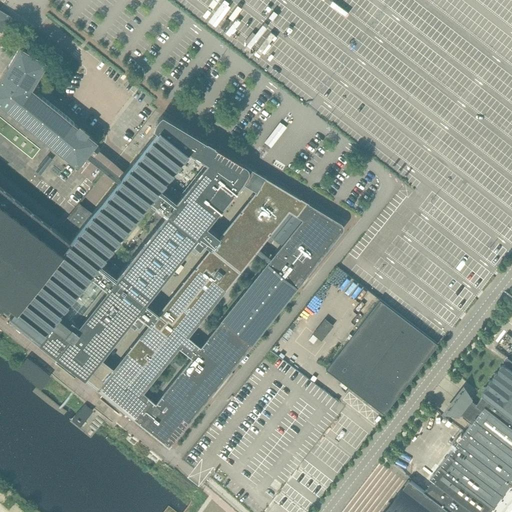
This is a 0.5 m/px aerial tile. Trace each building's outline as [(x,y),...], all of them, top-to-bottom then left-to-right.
[(20,46),(0,79),(0,102),(66,155),(77,164),(86,152),(96,160),(114,174),(119,179),(122,175),(117,170),(99,156),(89,148),(96,140),(82,129),(31,88),(46,62),(20,46)] [(144,317),(150,322),(158,312),(145,301),(188,248),(190,245),(197,251),(205,242),(211,247),(219,236),(211,230),(206,226),(234,190),(239,193),(246,184),(247,184),(251,187),(256,189),(264,176),(260,174),(254,170),(214,146),(210,144),(207,142),(162,115),(161,116),(160,117),(159,119),(158,120),(157,122),(156,123),(154,128),(158,130),(122,175),(119,179),(84,223),(69,241),(63,236),(57,231),(57,230),(54,228),(51,226),(0,185),(0,309),(9,316),(38,340),(84,377),(98,387),(113,368),(100,357),(129,321),(137,327),(144,317)] [(280,132),(275,129),(267,141),(272,144),(280,132)] [(307,202),(300,198),(264,176),(256,189),(257,190),(219,236),(211,247),(158,312),(150,322),(113,368),(98,387),(169,444),(233,364),(249,344),(295,287),(304,276),(341,229),(342,228),(342,227),(342,226),(342,225),(340,222),(307,202)] [(338,353),(326,368),(384,414),(437,343),(379,299),(378,300),(338,353)] [(313,333),(321,340),(333,326),(325,319),(313,333)] [(497,348),(510,356),(511,352),(511,337),(505,334),(497,348)] [(27,358),(26,360),(18,369),(40,387),(49,376),(27,358)] [(511,511),(511,369),(509,367),(511,364),(511,360),(507,365),(481,399),(477,404),(471,399),(473,398),(472,397),(465,405),(457,415),(458,416),(460,414),(472,423),(430,477),(433,480),(425,491),(411,480),(409,478),(407,479),(407,480),(407,482),(384,511),(511,511)] [(484,395),(507,365),(506,364),(499,366),(499,372),(494,373),(494,379),(488,380),(488,386),(483,387),(483,394),(484,395)] [(92,410),(85,404),(77,414),(72,419),(80,425),(92,410)] [(412,478),(424,484),(428,478),(415,471),(412,478)]
